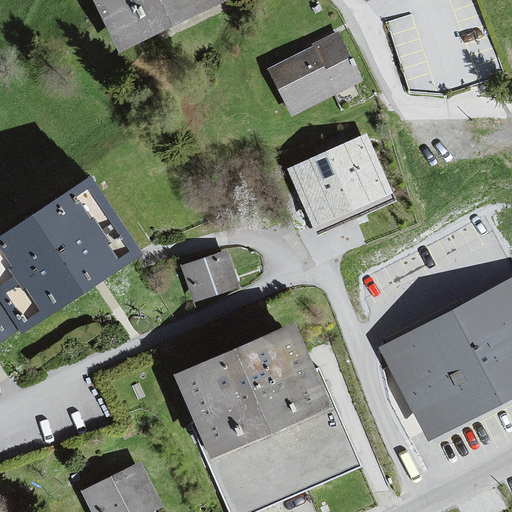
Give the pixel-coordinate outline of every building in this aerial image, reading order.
[(223,0),(90,0),(120,59),(226,5),(223,0)] [(336,34),(266,69),(291,121),(362,87),(336,34)] [(366,132),(287,166),(316,233),(395,199),(366,132)] [(83,171),(0,226),(0,299),(14,321),(20,329),(137,251),(83,171)] [(226,250),(182,264),(193,298),(237,284),(226,250)] [(511,277),(382,345),(428,434),(511,389),(511,277)] [(0,299),(0,329),(14,321),(0,299)] [(287,320),(174,369),(207,445),(320,397),(287,320)] [(138,463),(86,488),(97,511),(133,511),(157,501),(138,463)]
